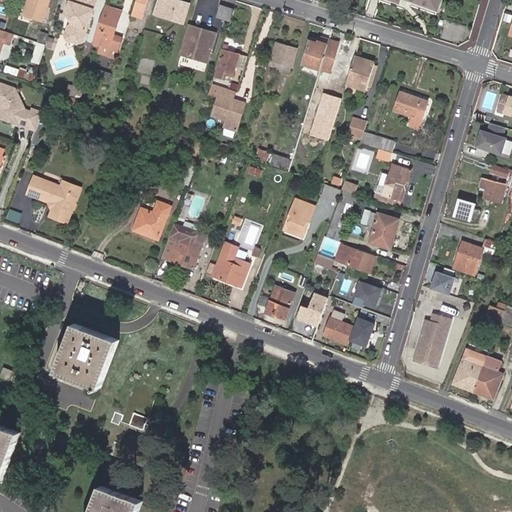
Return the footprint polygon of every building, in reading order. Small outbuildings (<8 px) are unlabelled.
[(34,0),(34,1),(30,0),(29,0),(25,15),(43,20),(48,0),(34,0)] [(70,0),(67,10),(74,22),(69,24),(67,31),(71,39),(78,41),(84,38),(95,0),(70,0)] [(139,0),(137,11),(135,14),(143,17),(144,13),(144,10),(147,0),(139,0)] [(155,14),(159,0),(151,0),(148,12),(155,14)] [(159,0),(155,14),(184,22),(190,3),(179,0),(167,0),(167,1),(163,0),(159,0)] [(396,0),(401,1),(400,0),(413,0),(439,9),(441,0),(396,0)] [(230,19),(233,9),(221,5),(218,16),(230,19)] [(121,12),(104,7),(94,39),(101,41),(100,45),(119,51),(122,38),(114,35),(121,12)] [(190,24),(182,53),(209,61),(217,33),(190,24)] [(13,33),(6,31),(0,28),(0,47),(1,44),(9,46),(13,33)] [(303,63),(320,69),(320,68),(329,40),(323,38),(321,45),(310,41),(303,63)] [(339,43),(329,40),(320,68),(330,72),(339,43)] [(275,42),(270,59),(292,66),(297,49),(275,42)] [(230,74),(233,75),(239,54),(228,50),(230,44),(226,43),(216,75),(228,79),(230,74)] [(354,56),(346,83),(365,89),(374,62),(354,56)] [(292,66),(270,59),(268,64),(290,71),(292,66)] [(374,62),(365,89),(369,90),(377,63),(374,62)] [(235,88),(213,81),(209,95),(219,98),(214,111),(227,114),(233,96),(235,88)] [(25,108),(16,88),(0,82),(0,103),(2,104),(4,109),(1,116),(37,128),(43,112),(34,109),(33,112),(24,109),(25,108)] [(343,98),(323,92),(310,134),(330,141),(343,98)] [(427,102),(400,92),(395,110),(412,116),(409,125),(419,128),(427,102)] [(246,100),(233,96),(227,114),(225,122),(237,126),(246,100)] [(352,115),(351,119),(363,122),(366,123),(367,120),(352,115)] [(347,133),(358,137),(363,122),(351,119),(347,133)] [(363,122),(358,137),(362,138),(364,130),(366,123),(363,122)] [(480,130),(476,146),(500,154),(505,138),(502,137),(505,127),(490,123),(487,133),(480,130)] [(360,142),(392,152),(396,140),(364,130),(362,138),(360,142)] [(511,145),(511,139),(505,138),(500,154),(509,156),(511,145)] [(257,157),(266,161),(269,151),(260,148),(257,157)] [(276,153),(269,151),(266,161),(273,163),(276,153)] [(273,163),(287,168),(290,160),(290,158),(276,153),(273,163)] [(185,162),(179,178),(187,181),(193,165),(185,162)] [(385,195),(399,200),(401,200),(411,170),(394,165),(386,188),(378,186),(376,192),(385,195)] [(508,170),(492,166),(490,173),(507,178),(508,170)] [(61,184),(35,174),(28,193),(49,200),(54,203),(52,208),(51,210),(69,217),(79,193),(61,184)] [(486,188),(484,197),(501,202),(505,185),(488,181),(481,179),(479,186),(486,188)] [(81,187),(63,180),(61,184),(79,193),(81,187)] [(337,202),(342,189),(325,183),(321,196),(337,202)] [(352,204),(356,193),(343,189),(326,236),(339,241),(343,229),(338,228),(347,202),(352,204)] [(397,205),(399,200),(385,195),(383,200),(397,205)] [(307,222),(308,222),(315,204),(296,197),(285,228),(302,234),(307,222)] [(479,221),(485,203),(467,197),(461,215),(479,221)] [(133,228),(157,237),(169,204),(157,198),(153,211),(141,206),(133,228)] [(31,214),(31,206),(12,205),(11,219),(23,220),(23,213),(31,214)] [(51,210),(50,214),(67,221),(69,217),(51,210)] [(391,247),(400,220),(381,212),(381,213),(373,211),(369,223),(376,226),(371,240),(391,247)] [(171,231),(161,255),(193,267),(203,240),(205,234),(174,222),(171,231)] [(484,237),(498,242),(500,234),(487,230),(484,237)] [(495,248),(498,242),(484,237),(482,244),(495,248)] [(474,274),(483,248),(481,247),(466,241),(463,250),(459,249),(453,267),(474,274)] [(374,254),(350,246),(342,243),(337,258),(350,263),(369,270),(374,254)] [(483,248),(494,252),(495,248),(482,244),(481,247),(483,248)] [(318,251),(318,252),(314,262),(331,268),(334,258),(318,251)] [(233,262),(236,263),(240,265),(243,259),(239,258),(236,256),(233,262)] [(208,259),(204,271),(241,285),(250,261),(243,259),(240,265),(236,263),(220,257),(218,262),(208,259)] [(324,275),(326,269),(315,264),(312,270),(324,275)] [(439,268),(433,286),(457,295),(463,276),(439,268)] [(356,302),(384,309),(390,286),(362,279),(356,302)] [(276,286),(266,311),(284,319),(295,292),(276,286)] [(496,308),(504,311),(506,305),(498,302),(496,308)] [(511,323),(511,307),(506,305),(504,311),(500,321),(511,326),(511,323)] [(504,311),(496,308),(493,306),(489,317),(500,321),(504,311)] [(334,307),(330,317),(324,334),(353,345),(359,327),(343,322),(346,312),(334,307)] [(425,324),(413,364),(437,371),(451,323),(433,318),(431,326),(425,324)] [(50,371),(100,391),(118,343),(69,324),(50,371)] [(465,382),(475,386),(483,365),(472,361),(476,351),(467,348),(454,383),(463,386),(465,382)] [(483,365),(487,355),(476,351),(472,361),(483,365)] [(485,389),(484,394),(494,398),(503,373),(497,371),(501,361),(487,355),(483,365),(475,386),(485,389)] [(145,427),(159,389),(136,380),(122,417),(124,418),(126,414),(129,415),(128,420),(145,427)] [(463,386),(473,390),(475,386),(465,382),(463,386)] [(65,384),(61,398),(91,408),(95,395),(65,384)] [(475,386),(473,390),(484,394),(485,389),(475,386)] [(0,424),(0,467),(15,430),(0,424)] [(170,461),(161,486),(179,492),(188,468),(170,461)] [(132,511),(141,492),(100,476),(85,511),(132,511)]
